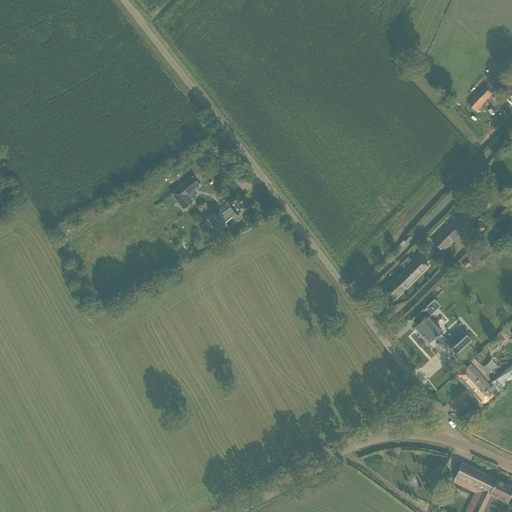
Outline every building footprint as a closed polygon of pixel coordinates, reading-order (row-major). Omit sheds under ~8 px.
[(511,77),(511,78),(502,88),(511,97),(511,77)] [(474,97),(468,103),(476,111),(493,95),(491,93),(485,87),(484,86),(474,97)] [(192,176),(171,193),(184,210),(193,203),(187,195),(199,185),(192,176)] [(470,225),(469,224),(483,209),(489,202),(480,192),(473,199),(432,241),(442,253),(470,225)] [(208,219),(207,219),(214,232),(227,225),(225,222),(232,217),(235,220),(237,220),(240,218),(241,215),(240,214),(248,207),(237,193),(226,202),(230,207),(221,214),(219,212),(216,214),(215,213),(207,217),(208,219)] [(411,261),(407,257),(400,264),(404,268),(388,283),(381,289),(391,301),(399,295),(428,266),(417,255),(411,261)] [(425,307),(411,320),(416,326),(414,327),(429,343),(435,337),(436,338),(443,332),(429,317),(435,311),(428,304),(425,307)] [(461,329),(445,343),(455,354),(471,340),(461,329)] [(493,385),(490,388),(492,390),(495,387),(498,390),(511,377),(511,364),(491,383),(493,385)] [(482,403),(489,397),(494,392),(492,390),(490,388),(469,365),(465,369),(457,375),(482,403)] [(462,414),(457,419),(464,426),(469,420),(462,414)] [(490,491),(495,479),(462,463),(454,479),(463,483),(480,492),(472,507),(471,506),(467,511),(484,511),(485,511),(478,509),(486,492),(487,492),(488,490),(490,491)] [(511,487),(495,479),(490,491),(488,490),(487,492),(486,492),(478,509),(485,511),(489,502),(503,508),(506,502),(504,501),(507,496),(511,487)]
